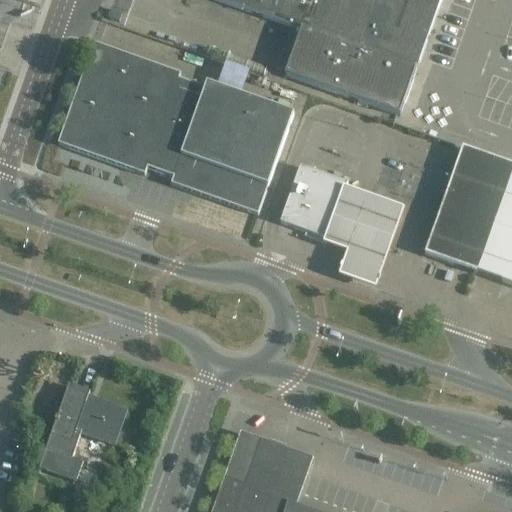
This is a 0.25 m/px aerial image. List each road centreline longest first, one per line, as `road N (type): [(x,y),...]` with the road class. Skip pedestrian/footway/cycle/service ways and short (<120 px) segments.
road 1 (tertiary): [(282,316),(264,281),(169,267),(0,207)]
road 2 (tertiary): [(262,359),(511,445)]
road 3 (tertiary): [(511,396),(282,316)]
road 4 (tertiary): [(0,271),(188,335),(218,365)]
road 5 (unclassified): [(0,187),(66,0)]
road 6 (residential): [(166,511),(218,365)]
